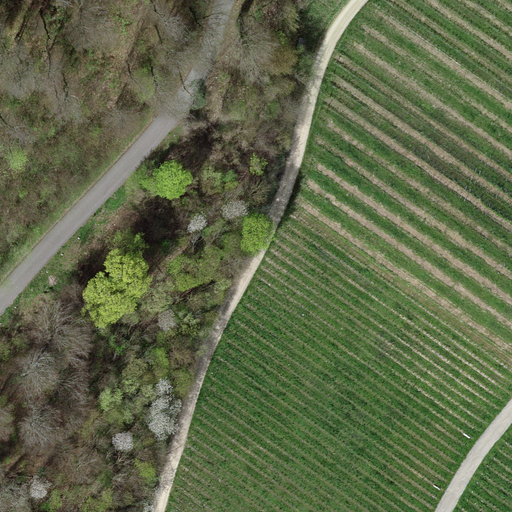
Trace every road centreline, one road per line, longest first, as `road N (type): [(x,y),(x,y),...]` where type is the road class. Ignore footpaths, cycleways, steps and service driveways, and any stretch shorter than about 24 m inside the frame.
road 1 (track): [(357,0),(316,62),(284,197),(201,361),(155,511)]
road 2 (unclassified): [(0,305),(184,97),(237,0)]
